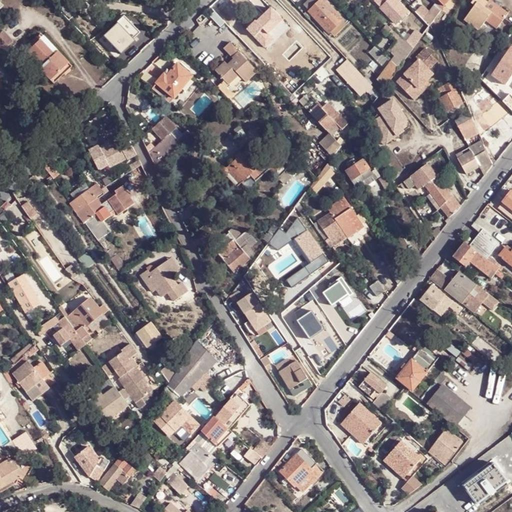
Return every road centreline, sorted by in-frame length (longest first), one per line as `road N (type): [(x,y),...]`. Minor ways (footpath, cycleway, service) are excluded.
road 1 (residential): [(294,433),(112,89)]
road 2 (residential): [(511,156),(309,415)]
road 3 (residential): [(32,166),(131,306)]
road 4 (residential): [(128,511),(65,489),(0,506)]
road 5 (residential): [(112,89),(207,0)]
road 6 (residential): [(380,511),(309,415)]
